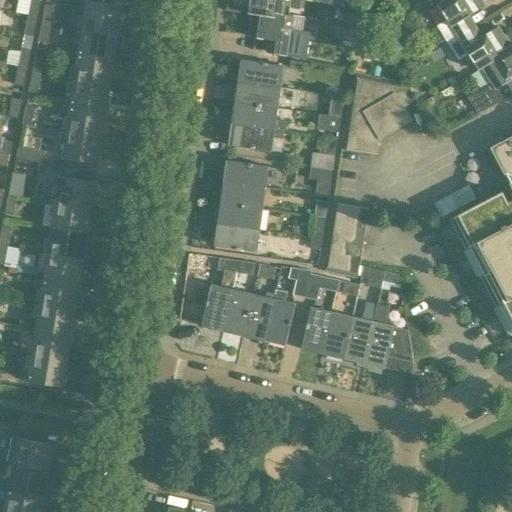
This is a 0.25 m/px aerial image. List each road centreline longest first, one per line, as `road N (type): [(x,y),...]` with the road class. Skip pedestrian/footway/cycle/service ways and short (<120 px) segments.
road 1 (residential): [(143,368),(198,0)]
road 2 (residential): [(412,426),(143,368)]
road 3 (residential): [(113,511),(143,368)]
